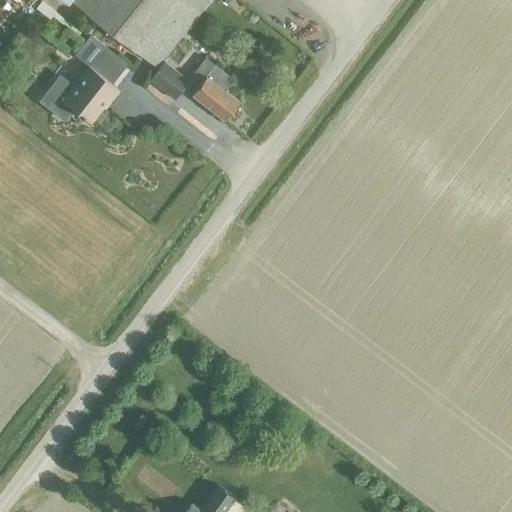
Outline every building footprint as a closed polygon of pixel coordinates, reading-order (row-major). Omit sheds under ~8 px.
[(156,68),(208,0),(72,0),(71,2),(156,68)] [(58,75),(37,101),(62,121),(71,109),(89,122),(116,88),(89,67),(74,55),(58,75)] [(223,120),(238,101),(224,90),(233,79),(205,57),(193,73),(202,80),(191,94),(223,120)] [(189,81),(164,61),(149,81),(174,101),(189,81)] [(190,504),(184,511),(216,511),(228,497),(212,485),(195,507),(190,504)]
